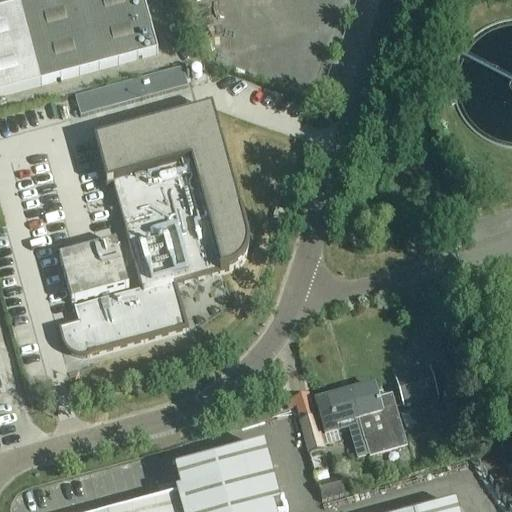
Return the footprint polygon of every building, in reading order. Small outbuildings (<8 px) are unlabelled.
[(0,0),(0,96),(157,55),(142,0),(0,0)] [(80,119),(188,90),(183,70),(75,100),(80,119)] [(248,241),(213,112),(95,144),(108,190),(113,189),(142,295),(110,304),(108,297),(129,292),(116,246),(59,262),(72,307),(101,299),(103,306),(76,313),(75,312),(74,312),(79,328),(58,333),(62,347),(63,347),(64,349),(65,351),(66,353),(68,355),(70,356),(71,358),(74,359),(76,360),(78,361),(80,361),(83,361),(85,361),(87,360),(187,333),(175,288),(229,274),(231,273),(234,272),(237,270),(239,269),(241,267),(243,265),(245,263),(246,260),(247,258),(248,255),(249,252),(249,249),(249,247),(249,244),(248,241)] [(395,383),(403,409),(438,399),(430,373),(395,383)] [(434,379),(450,425),(468,419),(453,373),(434,379)] [(374,389),(351,395),(368,458),(379,455),(404,448),(390,398),(378,402),(374,389)] [(368,458),(351,395),(327,402),(328,403),(316,407),(325,438),(349,431),(357,461),(358,461),(368,458)] [(300,425),(309,456),(324,452),(315,421),(300,425)] [(456,511),(455,508),(439,511),(277,511),(281,511),(264,451),(175,475),(182,500),(136,511),(456,511)] [(318,486),(323,503),(354,495),(351,481),(342,483),(341,480),(318,486)]
